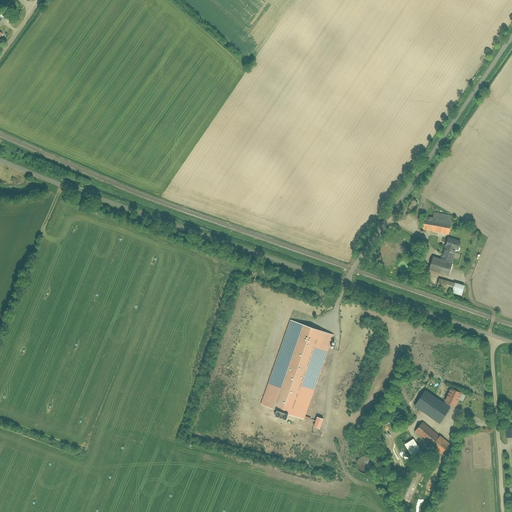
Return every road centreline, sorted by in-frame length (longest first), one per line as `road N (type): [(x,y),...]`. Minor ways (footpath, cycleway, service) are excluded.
road 1 (unclassified): [(0,158),(346,283)]
road 2 (unclassified): [(346,283),(511,37)]
road 3 (unclassified): [(346,283),(511,344)]
road 4 (track): [(493,337),(503,511)]
